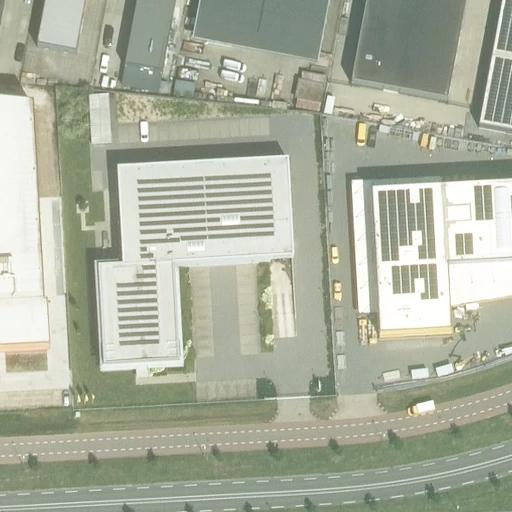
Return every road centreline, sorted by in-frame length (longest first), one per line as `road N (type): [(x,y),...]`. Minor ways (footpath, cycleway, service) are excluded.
road 1 (unclassified): [(0,453),(388,430),(511,398)]
road 2 (secondary): [(511,457),(408,482),(321,491),(0,508)]
